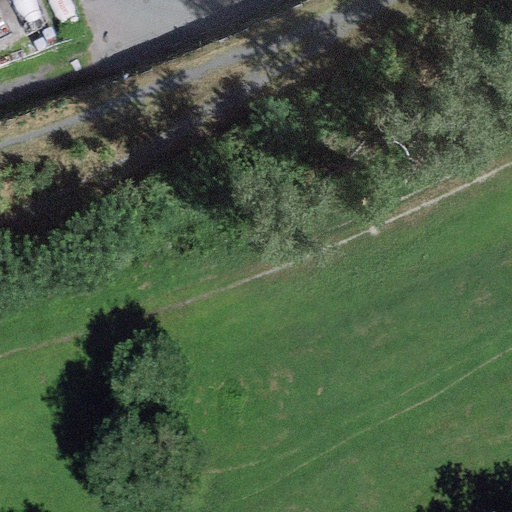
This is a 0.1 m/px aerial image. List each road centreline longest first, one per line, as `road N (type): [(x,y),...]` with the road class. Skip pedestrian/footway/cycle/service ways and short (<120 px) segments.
road 1 (track): [(346,15),(246,86),(0,224)]
road 2 (track): [(0,142),(373,0)]
road 3 (track): [(0,100),(96,67),(128,46)]
